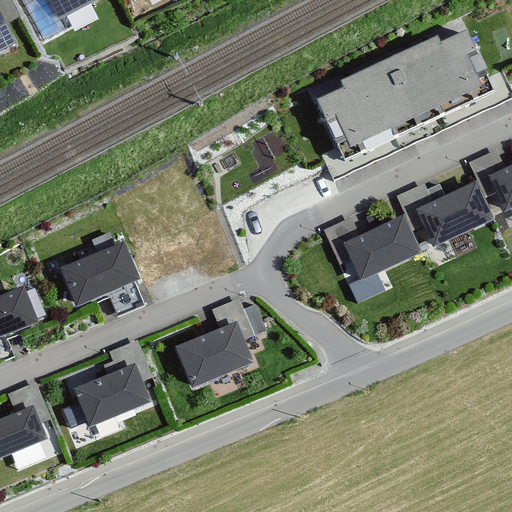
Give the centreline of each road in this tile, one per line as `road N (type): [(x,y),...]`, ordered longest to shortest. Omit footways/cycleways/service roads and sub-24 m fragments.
road 1 (residential): [(34,511),(370,373)]
road 2 (residential): [(263,276),(295,227),(511,127)]
road 3 (residential): [(263,276),(0,382)]
road 4 (residential): [(370,373),(511,309)]
road 5 (residential): [(370,373),(263,276)]
